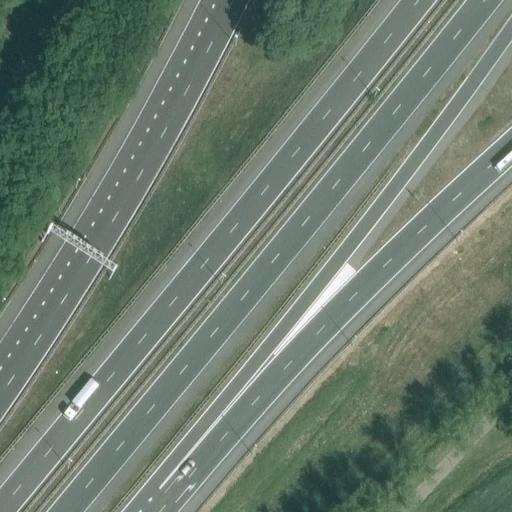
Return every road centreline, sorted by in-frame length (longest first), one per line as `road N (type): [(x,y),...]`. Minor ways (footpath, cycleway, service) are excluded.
road 1 (motorway): [(418,0),(1,511)]
road 2 (motorway): [(69,511),(486,0)]
road 3 (motorway): [(159,482),(511,26)]
road 4 (motorway): [(159,482),(234,420),(511,146)]
road 5 (motorway): [(232,0),(150,155),(0,394)]
road 6 (unclassified): [(412,511),(511,404)]
road 7 (track): [(75,0),(0,123)]
